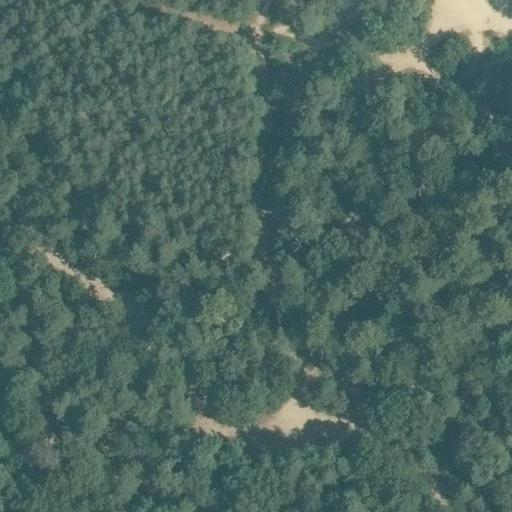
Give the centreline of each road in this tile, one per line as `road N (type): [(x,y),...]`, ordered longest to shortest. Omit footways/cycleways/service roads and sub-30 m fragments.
road 1 (track): [(346,0),(252,39),(110,0)]
road 2 (track): [(0,180),(41,244),(96,289)]
